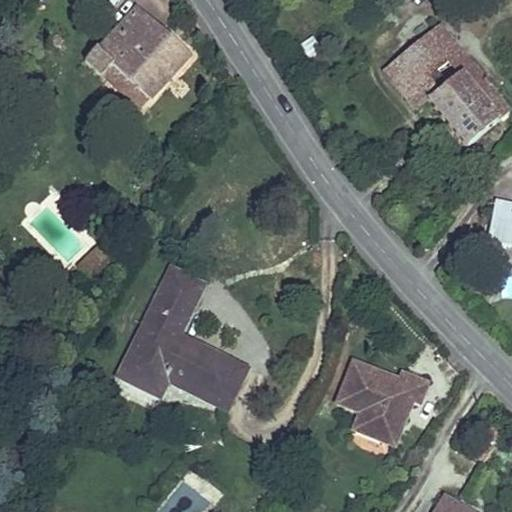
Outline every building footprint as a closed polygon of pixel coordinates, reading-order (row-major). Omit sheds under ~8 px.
[(190,57),(137,9),(97,53),(95,51),(84,64),(101,79),(112,68),(149,102),(190,57)] [(438,26),(415,45),(436,72),(460,52),(438,26)] [(482,101),(492,92),(460,52),(436,72),(415,45),(385,70),(394,81),(416,63),(440,91),(460,75),(482,101)] [(509,113),(492,92),(482,101),(460,75),(440,91),(416,63),(394,81),(418,111),(428,102),(466,149),(509,113)] [(101,79),(139,113),(149,102),(112,68),(101,79)] [(511,206),(494,203),(485,245),(511,251),(511,206)] [(78,271),(89,282),(117,254),(106,243),(78,271)] [(171,274),(120,380),(158,398),(167,381),(225,410),(244,372),(176,339),(201,288),(171,274)] [(397,381),(352,364),(337,406),(360,414),(354,432),(382,443),(389,422),(401,427),(406,415),(402,406),(404,401),(419,406),(427,384),(400,374),(397,381)] [(410,403),(404,401),(402,406),(406,415),(410,403)] [(389,422),(382,443),(393,447),(401,427),(389,422)] [(466,511),(444,499),(436,511),(466,511)]
